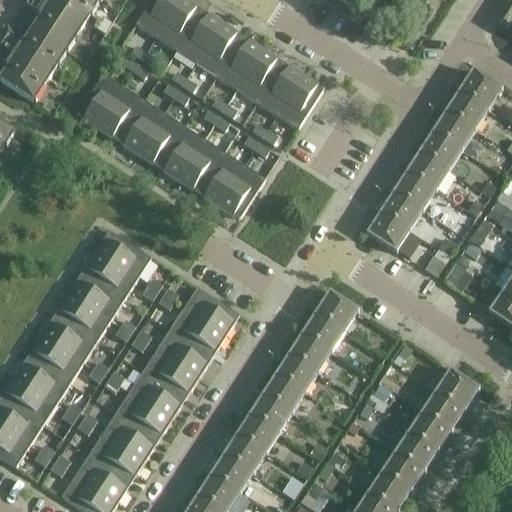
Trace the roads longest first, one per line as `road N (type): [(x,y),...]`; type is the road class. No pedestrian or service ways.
road 1 (residential): [(157,511),(324,255)]
road 2 (residential): [(511,372),(324,255)]
road 3 (residential): [(421,108),(247,0)]
road 4 (residential): [(324,255),(421,108)]
